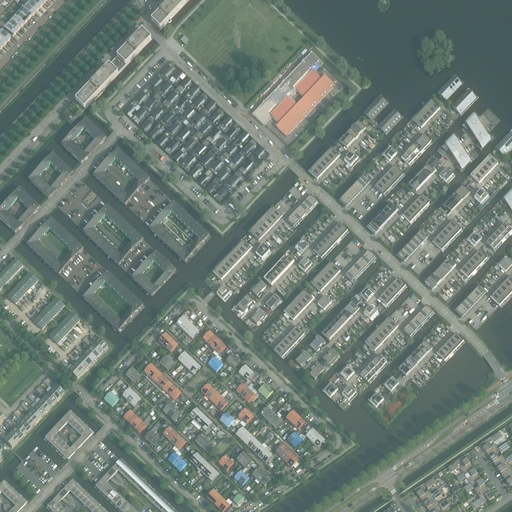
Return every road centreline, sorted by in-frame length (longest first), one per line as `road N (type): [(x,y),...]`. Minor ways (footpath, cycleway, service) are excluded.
road 1 (residential): [(245,511),(340,440),(196,301),(184,302),(90,401)]
road 2 (residential): [(284,159),(221,222),(121,128)]
road 3 (residential): [(0,171),(141,23)]
road 4 (residential): [(485,121),(372,242)]
road 5 (residential): [(284,159),(167,47)]
road 6 (secondary): [(385,481),(511,393)]
road 7 (secondary): [(507,386),(381,473)]
road 8 (residential): [(243,320),(343,214)]
road 9 (residential): [(501,164),(400,269)]
road 10 (residential): [(442,110),(343,214)]
road 11 (residential): [(314,187),(215,291)]
road 12 (residential): [(303,373),(400,269)]
road 13 (residential): [(275,344),(372,242)]
road 14 (residential): [(335,399),(430,298)]
road 15 (residential): [(204,511),(111,422)]
